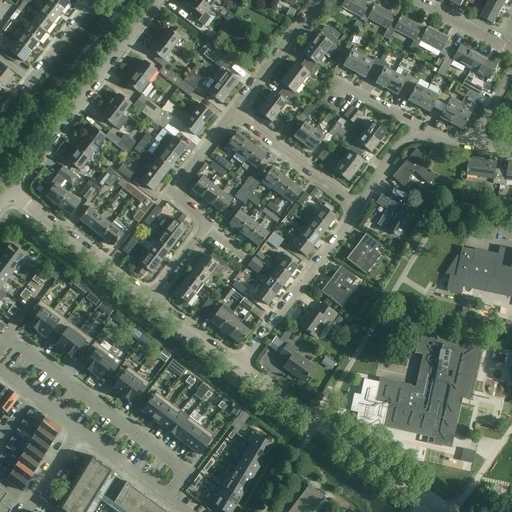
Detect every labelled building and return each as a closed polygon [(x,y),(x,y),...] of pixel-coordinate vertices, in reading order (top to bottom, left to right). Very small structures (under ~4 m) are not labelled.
[(47,0),(46,2),(61,13),(68,2),(65,0),(47,0)] [(206,14),(210,8),(200,0),(190,0),(187,5),(196,12),(192,17),(204,26),(210,18),(206,14)] [(371,9),(371,8),(368,6),(369,4),(360,0),(344,0),(341,7),(361,18),(360,19),(366,23),(368,19),(367,18),(372,9),(371,9)] [(495,0),(490,0),(486,7),(499,14),(504,5),(495,0)] [(53,22),(61,13),(46,2),(39,12),(53,22)] [(16,10),(20,13),(25,5),(22,3),(18,7),(16,10)] [(397,20),(397,19),(394,18),(395,16),(374,4),(372,9),(371,8),(371,9),(372,9),(367,18),(368,19),(368,18),(387,29),(383,37),(389,40),(394,30),(393,29),(398,20),(397,20)] [(486,7),(481,17),(494,24),(499,14),(486,7)] [(14,12),(9,20),(12,22),(18,15),(14,12)] [(46,32),(53,22),(39,12),(31,22),(46,32)] [(228,12),(223,18),(227,21),(232,15),(228,12)] [(424,32),(424,31),(420,29),(421,27),(400,16),(398,20),(397,19),(397,20),(398,20),(393,29),(394,30),(413,40),(409,48),(415,51),(420,41),(425,32),(424,32)] [(4,32),(10,25),(8,23),(7,22),(1,30),(2,30),(4,32)] [(38,42),(46,32),(31,22),(24,31),(38,42)] [(420,41),(440,51),(439,53),(445,56),(451,43),(446,40),(447,38),(427,27),(425,32),(424,31),(424,32),(425,32),(420,41)] [(160,40),(172,49),(180,38),(185,42),(189,37),(177,28),(174,33),(168,28),(160,40)] [(313,38),(310,43),(324,54),(329,58),(336,48),(335,47),(338,43),(335,40),(322,30),(319,35),(317,33),(316,34),(315,35),(313,37),(313,38)] [(30,52),(38,42),(24,31),(16,41),(17,41),(30,52)] [(163,60),(172,49),(160,40),(151,51),(157,55),(153,60),(164,68),(168,64),(163,60)] [(23,62),(30,52),(17,41),(16,41),(9,51),(6,49),(2,54),(14,63),(17,58),(23,62)] [(303,52),(302,53),(307,57),(303,61),(316,71),(320,66),(317,64),(324,54),(310,43),(306,48),(304,49),(302,51),(303,52)] [(353,72),(362,55),(364,52),(353,46),(348,43),(340,58),(346,60),(343,66),(353,72)] [(470,69),(478,54),(460,45),(457,52),(449,48),(443,61),(437,73),(444,77),(453,60),(470,69)] [(207,49),(203,55),(214,63),(220,68),(221,68),(224,72),(225,71),(229,66),(228,65),(219,58),(218,58),(210,51),(209,50),(208,50),(207,49)] [(478,54),(470,69),(488,79),(496,64),(478,54)] [(372,75),(380,60),(374,57),(372,61),(362,55),(353,72),(364,77),(367,72),(372,75)] [(386,89),(394,73),(388,69),(389,67),(388,65),(386,64),(386,63),(380,60),(372,75),(378,78),(375,83),(386,89)] [(135,72),(147,82),(156,70),(143,61),(135,72)] [(295,63),(287,72),(302,84),(306,78),(307,77),(309,74),(311,76),(312,77),(313,75),(316,71),(303,61),(299,66),(295,63)] [(0,80),(6,85),(13,75),(0,64),(0,80)] [(420,66),(417,72),(422,75),(426,69),(420,66)] [(182,82),(162,67),(158,72),(178,87),(182,82)] [(220,68),(212,78),(216,82),(229,92),(237,80),(225,71),(224,72),(221,68),(220,68)] [(182,82),(193,90),(202,79),(190,71),(182,82)] [(147,82),(135,72),(126,83),(139,93),(143,96),(151,85),(147,82)] [(295,93),(302,84),(287,72),(280,82),(284,86),(281,90),(294,100),(298,95),(295,93)] [(405,92),(413,78),(407,75),(403,73),(401,76),(394,73),(386,89),(397,95),(399,89),(405,92)] [(418,106),(427,90),(416,84),(418,81),(413,78),(405,92),(410,95),(407,100),(418,106)] [(191,93),(193,90),(182,82),(178,87),(189,96),(191,93)] [(216,82),(208,93),(220,103),(229,92),(216,82)] [(470,83),(467,89),(468,90),(479,96),(483,90),(470,83)] [(437,110),(445,95),(447,90),(445,89),(443,94),(440,92),(440,90),(429,85),(429,86),(427,90),(418,106),(429,112),(432,107),(437,110)] [(272,92),(265,101),(279,113),(286,103),(290,106),(294,100),(281,90),(277,94),(277,95),(272,92)] [(468,90),(465,96),(468,98),(467,100),(474,104),(475,102),(476,102),(479,96),(468,90)] [(109,106),(122,115),(131,104),(118,94),(109,106)] [(450,123),(459,107),(461,103),(451,97),(450,98),(445,95),(437,110),(443,112),(440,118),(450,123)] [(166,104),(173,109),(176,105),(170,100),(166,104)] [(150,101),(145,107),(157,115),(161,109),(150,101)] [(272,122),(279,113),(265,101),(257,111),(272,122)] [(307,117),(316,106),(311,102),(302,113),(307,117)] [(191,115),(203,125),(212,113),(200,104),(191,115)] [(114,126),(122,115),(109,106),(101,117),(114,126)] [(145,107),(141,112),(152,121),(157,115),(145,107)] [(353,123),(360,113),(351,107),(344,116),(353,123)] [(459,107),(450,123),(461,129),(470,113),(459,107)] [(157,115),(168,123),(172,118),(161,109),(157,115)] [(157,115),(152,121),(153,121),(163,129),(168,123),(157,115)] [(195,136),(203,125),(191,115),(182,126),(195,136)] [(303,144),(317,126),(307,119),(293,137),(295,137),(294,139),(298,141),(299,141),(303,144)] [(287,134),(294,124),(289,120),(282,130),(287,134)] [(340,128),(342,126),(337,122),(328,133),(331,135),(333,137),(336,133),(340,128)] [(364,132),(378,143),(386,133),(372,122),(364,132)] [(317,126),(303,144),(307,147),(307,148),(311,151),(312,151),(313,152),(327,134),(322,130),(319,124),(317,126)] [(84,139),(97,148),(106,137),(93,127),(84,139)] [(340,128),(336,133),(342,137),(346,132),(340,128)] [(167,133),(159,143),(159,144),(161,145),(165,148),(178,158),(186,147),(174,137),(167,132),(167,133)] [(353,138),(349,143),(356,148),(362,153),(366,149),(371,152),(378,143),(364,132),(358,140),(357,141),(353,138)] [(236,133),(226,146),(235,153),(246,140),(236,133)] [(138,144),(143,149),(147,144),(151,138),(146,134),(142,139),(138,144)] [(124,135),(120,140),(128,146),(131,149),(135,143),(124,135)] [(114,136),(110,141),(116,145),(120,140),(114,136)] [(88,160),(97,148),(84,139),(76,150),(88,160)] [(120,140),(116,145),(127,154),(131,149),(128,146),(120,140)] [(235,153),(232,157),(242,165),(245,161),(246,159),(249,155),(255,147),(246,140),(235,153)] [(342,161),(341,161),(355,172),(356,171),(363,162),(358,158),(362,153),(356,148),(349,143),(345,149),(349,151),(342,161)] [(140,154),(143,149),(138,144),(134,149),(140,154)] [(178,158),(165,148),(159,144),(151,155),(157,159),(169,169),(178,158)] [(242,165),(241,167),(246,170),(250,164),(255,168),(265,155),(256,148),(255,147),(249,155),(246,159),(245,161),(242,165)] [(322,162),(330,152),(325,148),(318,158),(322,162)] [(436,176),(419,162),(424,156),(416,149),(392,176),(403,187),(409,180),(408,178),(414,171),(428,184),(436,176)] [(80,170),(88,160),(76,150),(68,161),(80,170)] [(225,168),(229,163),(218,155),(214,160),(225,168)] [(128,156),(123,163),(127,167),(133,159),(128,156)] [(148,170),(160,180),(161,179),(169,169),(157,159),(149,170),(148,170)] [(470,160),(467,175),(494,179),(494,184),(495,184),(494,189),(500,190),(500,185),(502,170),(496,169),(497,163),(470,160)] [(341,161),(334,170),(348,181),(355,172),(341,161)] [(220,175),(223,170),(213,162),(209,167),(220,175)] [(205,163),(198,171),(202,174),(208,166),(205,163)] [(500,185),(500,190),(504,190),(505,185),(507,185),(507,181),(511,181),(511,163),(510,163),(509,171),(502,170),(500,185)] [(130,178),(133,174),(122,165),(118,171),(129,179),(130,178)] [(63,167),(57,174),(66,181),(72,186),(78,178),(72,174),(63,167)] [(108,167),(104,172),(110,176),(112,173),(113,172),(114,171),(108,167)] [(143,167),(135,177),(140,181),(152,191),(160,180),(148,170),(143,167)] [(272,167),(262,180),(272,188),(282,175),(272,167)] [(105,182),(104,183),(110,187),(118,176),(113,172),(112,173),(110,176),(109,176),(105,182)] [(255,180),(256,178),(258,175),(253,172),(242,186),(247,190),(255,180)] [(202,198),(212,185),(201,177),(202,176),(199,173),(196,176),(200,179),(191,190),(202,198)] [(57,174),(52,181),(56,184),(61,188),(66,181),(57,174)] [(282,175),(272,188),(282,196),(292,183),(282,175)] [(86,184),(94,191),(95,190),(98,193),(102,187),(91,178),(86,184)] [(247,190),(251,193),(259,184),(261,182),(256,178),(255,180),(247,190)] [(121,179),(117,184),(122,188),(126,182),(121,179)] [(126,182),(122,188),(127,192),(132,187),(126,182)] [(292,183),(282,196),(292,203),(302,190),(292,183)] [(57,206),(67,193),(61,188),(56,184),(46,197),(57,206)] [(87,201),(94,191),(86,184),(79,194),(87,201)] [(205,194),(202,198),(211,205),(221,193),(221,192),(212,185),(205,194)] [(239,200),(247,190),(242,186),(234,196),(239,200)] [(243,203),(251,193),(247,190),(239,200),(243,203)] [(137,191),(133,197),(143,204),(139,210),(144,215),(153,203),(152,202),(147,199),(137,191)] [(221,193),(211,205),(212,205),(221,213),(231,200),(233,198),(228,194),(227,196),(222,192),(221,192),(221,193)] [(301,206),(309,196),(304,192),(296,202),(301,206)] [(67,193),(57,206),(70,215),(79,202),(67,193)] [(377,200),(376,203),(386,209),(377,224),(378,224),(399,236),(412,213),(386,198),(380,195),(377,200)] [(428,199),(424,206),(429,209),(433,202),(428,199)] [(323,206),(315,216),(328,226),(336,216),(334,215),(332,213),(334,210),(325,203),(323,206)] [(289,212),(292,215),(299,206),(295,204),(289,212)] [(156,206),(148,217),(153,221),(154,220),(156,217),(162,210),(161,209),(156,206)] [(91,229),(100,216),(89,208),(80,220),(91,229)] [(238,210),(228,223),(238,231),(248,218),(238,210)] [(269,212),(266,215),(267,215),(277,223),(279,220),(269,212)] [(182,214),(176,221),(180,224),(186,217),(182,214)] [(101,237),(111,224),(100,216),(91,229),(101,237)] [(165,231),(177,240),(186,229),(180,224),(176,221),(170,216),(161,227),(165,230),(165,231)] [(320,237),(328,226),(315,216),(307,226),(320,237)] [(147,217),(144,222),(149,227),(153,222),(153,221),(148,217),(147,217)] [(248,218),(238,231),(248,239),(259,226),(248,218)] [(111,224),(101,237),(113,246),(123,233),(122,233),(124,231),(123,230),(125,228),(121,225),(122,224),(116,219),(113,222),(111,224)] [(259,226),(248,239),(258,247),(268,234),(259,226)] [(313,246),(320,237),(307,226),(300,236),(313,246)] [(152,238),(156,242),(169,251),(177,240),(165,231),(161,236),(156,233),(152,238)] [(270,237),(280,245),(284,240),(273,232),(270,237)] [(130,240),(136,244),(140,238),(135,234),(130,240)] [(360,240),(346,259),(363,272),(373,260),(375,261),(380,255),(376,253),(373,249),(378,243),(367,235),(362,242),(360,240)] [(305,256),(313,246),(300,236),(292,246),(305,256)] [(277,249),(280,245),(270,237),(266,241),(277,249)] [(128,254),(136,244),(130,240),(122,250),(128,254)] [(160,263),(169,251),(156,242),(147,253),(160,263)] [(21,251),(20,252),(10,244),(3,253),(18,264),(22,267),(29,259),(25,256),(26,254),(21,251)] [(457,256),(446,274),(450,275),(447,292),(461,295),(463,287),(511,297),(511,249),(500,247),(499,254),(475,249),(475,250),(462,248),(461,257),(457,256)] [(265,257),(258,251),(258,252),(255,255),(262,260),(265,257)] [(205,254),(197,264),(204,270),(210,274),(211,275),(215,278),(220,272),(222,271),(224,269),(227,264),(212,252),(209,257),(205,254)] [(3,253),(0,256),(0,262),(12,272),(18,264),(3,253)] [(152,273),(160,263),(147,253),(140,263),(135,270),(143,276),(148,269),(152,273)] [(251,261),(261,269),(264,264),(254,256),(251,261)] [(277,266),(290,276),(298,266),(285,256),(277,266)] [(258,274),(261,269),(251,261),(247,266),(258,274)] [(8,278),(12,272),(0,262),(0,275),(6,280),(8,278)] [(197,264),(189,274),(192,276),(202,284),(205,286),(209,281),(211,283),(215,278),(211,275),(210,274),(204,270),(197,264)] [(57,276),(61,271),(55,266),(51,271),(52,272),(49,276),(52,279),(54,280),(57,276)] [(277,266),(270,276),(283,286),(290,276),(277,266)] [(336,273),(321,292),(338,305),(348,292),(350,294),(355,288),(351,286),(347,283),(348,282),(353,276),(342,268),(337,274),(336,273)] [(195,294),(202,284),(189,274),(182,284),(195,294)] [(275,296),(283,286),(270,276),(262,286),(275,296)] [(66,282),(66,283),(71,286),(75,281),(70,278),(66,282)] [(242,294),(246,289),(235,281),(232,286),(242,294)] [(187,304),(195,294),(182,284),(174,294),(187,304)] [(81,286),(78,291),(82,295),(83,296),(87,290),(86,290),(81,286)] [(268,305),(275,296),(262,286),(255,295),(268,305)] [(225,301),(233,290),(229,287),(221,297),(225,301)] [(243,299),(240,303),(246,308),(247,308),(250,311),(253,306),(250,303),(243,298),(243,299)] [(34,317),(28,325),(36,332),(53,310),(40,300),(29,314),(34,317)] [(101,302),(97,307),(101,311),(106,304),(102,301),(101,302)] [(202,316),(210,306),(205,302),(198,312),(202,316)] [(337,315),(322,304),(316,312),(312,310),(300,326),(317,338),(319,335),(322,337),(327,330),(324,328),(327,323),(330,325),(337,315)] [(220,308),(210,321),(220,329),(230,316),(233,312),(223,305),(220,308)] [(260,319),(263,315),(263,314),(253,306),(250,311),(260,319)] [(467,317),(469,309),(462,307),(460,316),(467,317)] [(243,320),(250,311),(246,309),(240,317),(243,320)] [(53,310),(36,332),(45,339),(51,331),(55,334),(66,320),(53,310)] [(115,313),(111,318),(115,321),(119,316),(115,313)] [(338,315),(334,321),(340,325),(344,319),(338,315)] [(230,316),(220,329),(225,332),(230,336),(240,323),(230,316)] [(60,337),(53,346),(62,352),(79,330),(66,320),(55,334),(60,337)] [(240,323),(230,336),(240,344),(249,332),(250,331),(240,324),(240,323)] [(130,324),(124,331),(136,341),(142,334),(130,324)] [(79,330),(62,352),(71,359),(77,351),(82,354),(92,340),(79,330)] [(285,330),(282,335),(287,338),(291,334),(285,330)] [(293,333),(290,337),(295,341),(298,337),(293,333)] [(351,406),(350,411),(357,412),(355,421),(357,422),(372,425),(372,424),(382,426),(381,427),(382,427),(382,426),(429,436),(428,437),(429,437),(429,436),(433,437),(432,444),(451,448),(451,447),(450,447),(453,435),(454,434),(453,434),(459,404),(460,404),(460,403),(458,403),(459,398),(469,400),(470,399),(469,398),(472,386),(473,385),(472,385),(475,372),(476,371),(475,371),(478,359),(479,359),(479,357),(478,357),(481,345),(482,345),(482,344),(482,343),(476,342),(464,340),(462,346),(418,337),(414,353),(423,355),(419,374),(418,373),(415,387),(410,386),(411,385),(410,385),(410,386),(379,379),(379,378),(378,382),(374,381),(363,379),(360,395),(353,394),(352,400),(351,406)] [(91,373),(107,351),(94,341),(83,355),(88,359),(82,366),(91,373)] [(157,345),(151,341),(147,347),(152,351),(157,345)] [(304,382),(314,367),(295,354),(298,350),(288,343),(279,357),(287,362),(284,367),(304,382)] [(162,357),(160,359),(165,363),(171,355),(167,353),(163,349),(161,353),(164,355),(162,357)] [(107,351),(91,373),(93,374),(92,375),(99,380),(105,372),(110,375),(117,365),(120,361),(107,351)] [(499,354),(497,363),(504,364),(505,356),(499,354)] [(172,360),(167,367),(172,371),(177,364),(172,360)] [(117,381),(111,389),(117,394),(118,393),(120,395),(133,377),(136,373),(128,366),(124,371),(120,367),(112,377),(117,381)] [(133,377),(120,395),(128,401),(132,396),(134,394),(138,397),(146,387),(149,383),(136,373),(133,377)] [(185,382),(188,384),(191,386),(195,382),(188,377),(185,382)] [(202,383),(196,390),(204,396),(207,399),(211,394),(213,391),(210,389),(202,383)] [(0,385),(1,384),(0,384),(0,401),(9,390),(8,390),(7,391),(0,385)] [(0,407),(5,412),(17,397),(9,390),(0,401),(0,407)] [(149,401),(141,411),(149,417),(161,402),(164,398),(156,391),(153,395),(153,396),(152,395),(148,400),(149,401)] [(161,402),(149,417),(158,424),(169,408),(172,404),(164,398),(161,402)] [(217,406),(223,411),(227,407),(221,402),(217,406)] [(169,408),(158,424),(166,430),(177,415),(178,414),(181,410),(172,404),(169,408)] [(177,415),(166,430),(174,436),(185,421),(186,420),(189,416),(181,410),(178,414),(177,415)] [(185,421),(174,436),(182,442),(193,427),(194,426),(197,423),(189,416),(186,420),(185,421)] [(54,437),(60,429),(44,417),(38,426),(54,438),(55,438),(54,437)] [(193,427),(182,442),(190,448),(202,433),(205,429),(197,423),(194,426),(193,427)] [(48,446),(54,438),(38,426),(37,426),(38,427),(33,435),(49,447),(48,446)] [(202,433),(190,448),(198,454),(206,444),(207,445),(211,440),(210,440),(210,439),(213,435),(205,429),(202,433)] [(256,433),(255,435),(251,432),(246,441),(250,444),(266,454),(272,445),(260,438),(261,436),(256,433)] [(43,455),(49,447),(33,435),(32,435),(33,436),(27,443),(44,456),(43,455)] [(38,464),(44,456),(27,443),(27,444),(28,444),(22,452),(38,465),(39,464),(38,464)] [(250,444),(244,453),(261,462),(266,454),(250,444)] [(475,452),(463,449),(460,462),(473,465),(475,452)] [(33,472),(38,465),(22,452),(22,453),(17,461),(33,474),(33,473),(33,472)] [(255,471),(261,462),(244,453),(239,461),(255,471)] [(99,511),(120,480),(110,473),(111,471),(91,456),(59,508),(61,510),(60,511),(99,511)] [(27,481),(33,474),(17,461),(16,461),(17,462),(11,470),(28,482),(27,481)] [(250,480),(255,471),(239,461),(234,470),(250,480)] [(21,491),(28,482),(11,470),(12,471),(6,479),(21,491)] [(234,470),(229,479),(245,489),(250,480),(234,470)] [(240,497),(245,489),(229,479),(224,476),(219,485),(223,488),(223,487),(240,497)] [(125,511),(126,511),(139,491),(131,485),(126,481),(113,503),(125,511)] [(305,489),(300,495),(318,508),(319,507),(326,498),(311,486),(307,491),(305,489)] [(218,496),(234,506),(240,497),(223,487),(223,488),(218,496)] [(7,494),(0,488),(0,511),(8,511),(10,510),(0,502),(7,494)] [(145,511),(153,501),(139,491),(126,511),(145,511)] [(223,511),(230,511),(234,506),(218,496),(214,493),(208,503),(210,504),(213,505),(212,507),(217,510),(218,508),(223,511)] [(300,495),(292,505),(301,511),(315,511),(318,508),(300,495)] [(164,511),(166,511),(153,501),(145,511),(164,511)]
